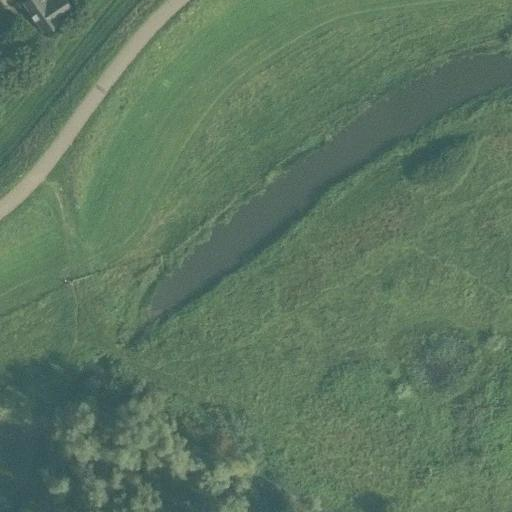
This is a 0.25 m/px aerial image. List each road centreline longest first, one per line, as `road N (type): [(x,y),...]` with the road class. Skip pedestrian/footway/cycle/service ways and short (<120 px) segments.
road 1 (track): [(57,143),(81,307),(60,382),(63,416),(27,511)]
road 2 (unclassified): [(0,212),(180,0)]
